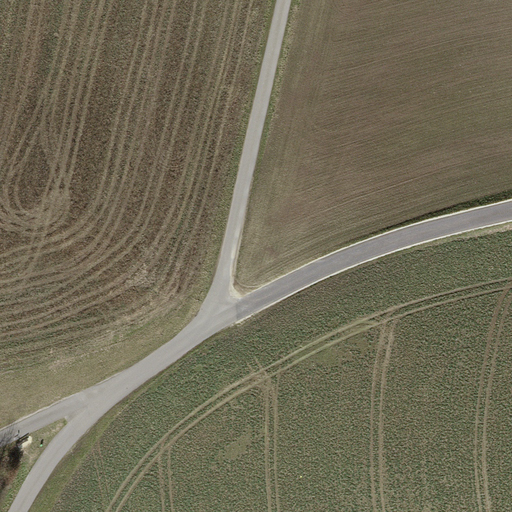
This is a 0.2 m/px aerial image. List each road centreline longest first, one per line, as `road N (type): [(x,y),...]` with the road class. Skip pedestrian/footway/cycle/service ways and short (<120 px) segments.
road 1 (unclassified): [(288,0),(216,321)]
road 2 (unclassified): [(511,210),(330,267),(216,321)]
road 3 (unclassified): [(101,396),(18,511)]
road 4 (unclassified): [(216,321),(101,396)]
